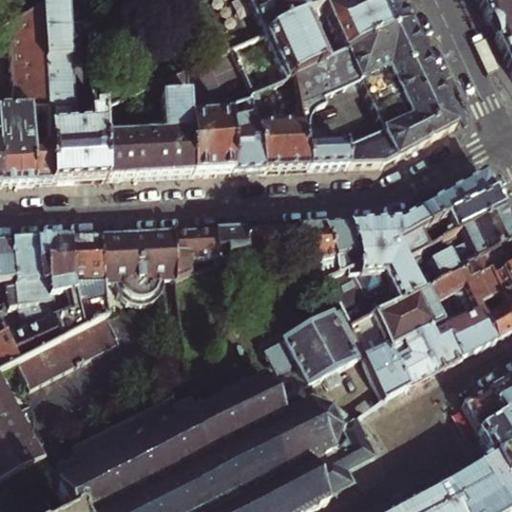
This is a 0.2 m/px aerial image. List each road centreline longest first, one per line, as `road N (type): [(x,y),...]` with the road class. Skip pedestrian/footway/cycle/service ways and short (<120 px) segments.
road 1 (residential): [(500,137),(413,187),(368,199),(0,218)]
road 2 (residential): [(511,353),(437,396),(403,483),(358,511)]
road 3 (residential): [(500,137),(435,0)]
